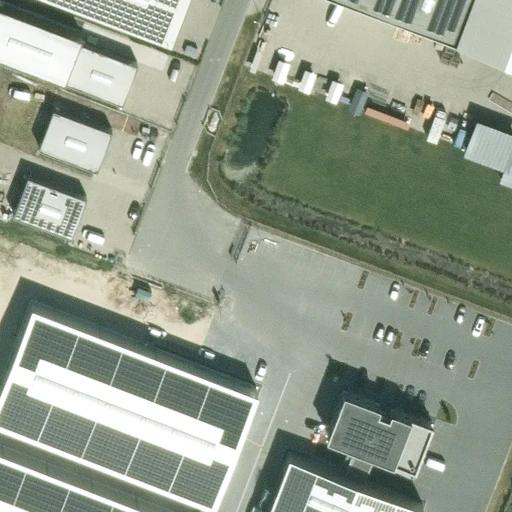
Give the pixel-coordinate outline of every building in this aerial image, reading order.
[(50,0),(169,44),(185,0),(50,0)] [(511,0),(354,0),(511,59),(511,0)] [(137,61),(80,40),(82,36),(0,4),(0,57),(121,104),(137,61)] [(111,121),(55,99),(39,142),(95,163),(111,121)] [(84,190),(28,171),(14,210),(70,230),(84,190)] [(0,382),(0,419),(211,501),(255,389),(31,303),(0,382)] [(385,399),(348,385),(331,432),(399,458),(416,411),(395,403),(393,410),(382,406),(385,399)] [(0,511),(167,511),(0,447),(0,511)] [(424,511),(427,504),(294,452),(270,511),(424,511)]
